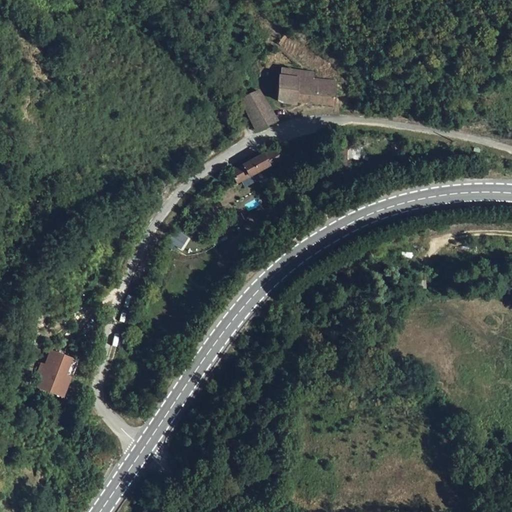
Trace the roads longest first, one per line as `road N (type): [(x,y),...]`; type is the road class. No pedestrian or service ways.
road 1 (unclassified): [(511,150),(363,121),(295,128),(211,167),(174,196),(119,296),(96,383),(102,410),(144,448)]
road 2 (secondary): [(511,192),(419,198),(301,252),(219,337),(144,448)]
road 3 (track): [(152,226),(141,216),(101,226),(24,309),(0,358)]
